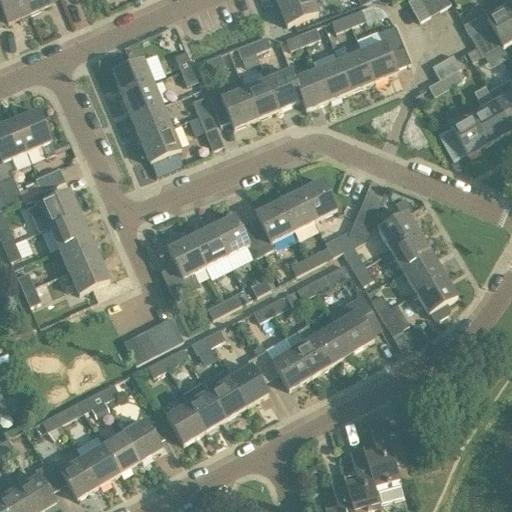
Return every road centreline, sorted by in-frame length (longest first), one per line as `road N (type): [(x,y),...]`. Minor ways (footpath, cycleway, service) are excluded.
road 1 (residential): [(511,222),(321,143),(119,220),(52,63)]
road 2 (residential): [(511,282),(452,352),(271,452)]
road 3 (residential): [(52,63),(202,0)]
road 4 (residential): [(271,452),(155,511)]
